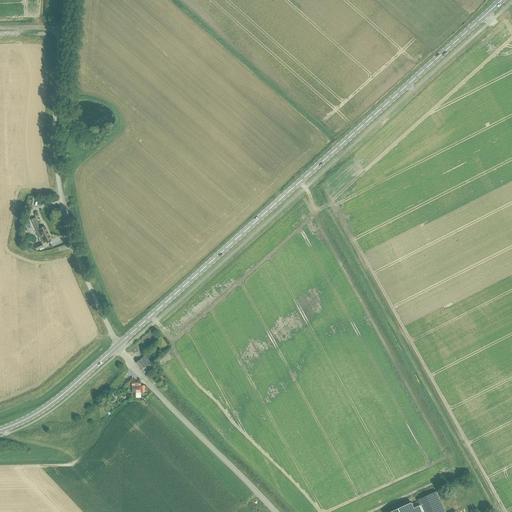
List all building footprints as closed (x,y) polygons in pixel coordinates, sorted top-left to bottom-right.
[(36,217),(31,220),(37,231),(38,230),(40,233),(38,234),(40,238),(41,238),(44,243),(51,240),(45,227),(41,228),(36,217)] [(151,367),(153,365),(146,356),(137,363),(145,374),(152,368),(151,367)] [(159,383),(165,379),(161,373),(155,377),(159,383)] [(139,382),(131,382),(131,393),(144,392),(143,386),(140,386),(139,382)] [(455,511),(456,511),(454,511),(444,511),(438,497),(436,492),(418,500),(420,505),(422,511),(455,511)]
